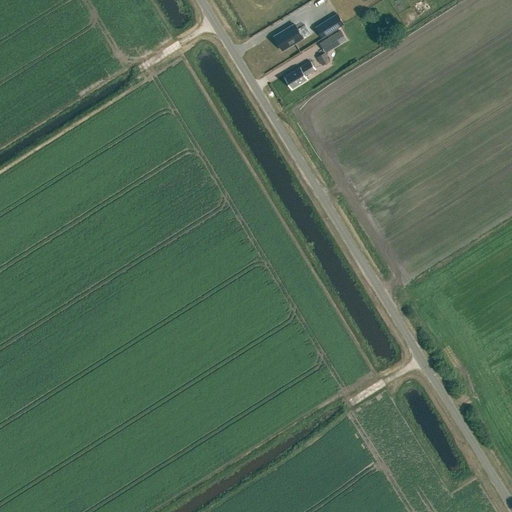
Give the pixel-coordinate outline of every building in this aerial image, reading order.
[(326,21),(315,27),(322,38),(332,31),(344,24),(337,14),(326,21)] [(282,50),(303,38),(294,24),(274,37),(282,50)] [(325,52),(338,43),(333,35),(319,43),(325,52)] [(322,65),(329,60),(323,52),(317,56),(322,65)] [(292,88),(308,78),(306,75),(315,69),(310,61),(285,78),(292,88)] [(279,90),(277,83),(271,85),(273,92),(279,90)]
